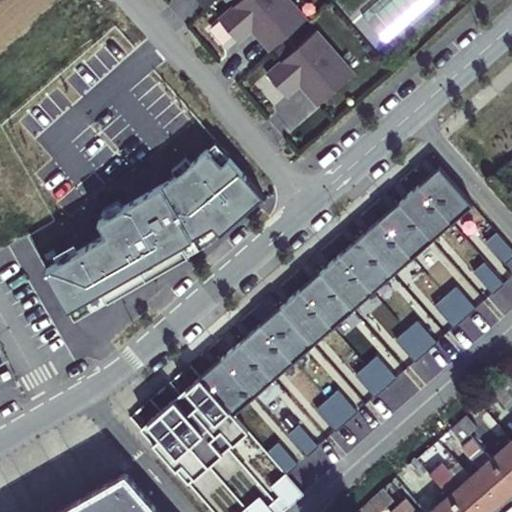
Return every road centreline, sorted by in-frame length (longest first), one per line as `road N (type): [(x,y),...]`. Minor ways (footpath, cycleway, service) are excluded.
road 1 (residential): [(0,445),(122,371),(311,205)]
road 2 (residential): [(311,205),(134,0)]
road 3 (residential): [(311,205),(511,26)]
